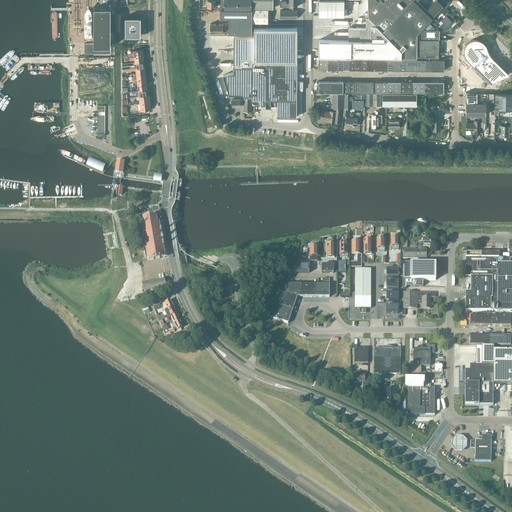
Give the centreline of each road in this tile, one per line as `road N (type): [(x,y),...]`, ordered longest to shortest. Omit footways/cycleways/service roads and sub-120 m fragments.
road 1 (unclassified): [(137,364),(354,511)]
road 2 (primary): [(214,346),(174,271),(164,213),(166,135)]
road 3 (unclassified): [(305,129),(224,116),(195,0)]
road 4 (unclassified): [(379,511),(244,390),(246,375)]
road 5 (unclassified): [(166,135),(124,153),(78,133),(69,60)]
road 6 (unclassified): [(454,143),(305,129)]
road 7 (unclassified): [(511,238),(452,243),(449,330)]
road 8 (primary): [(154,0),(166,132)]
road 9 (primary): [(166,132),(158,0)]
road 10 (unclassified): [(454,143),(454,40),(472,19)]
road 11 (unclassified): [(305,129),(307,0)]
road 12 (primary): [(317,398),(420,464)]
